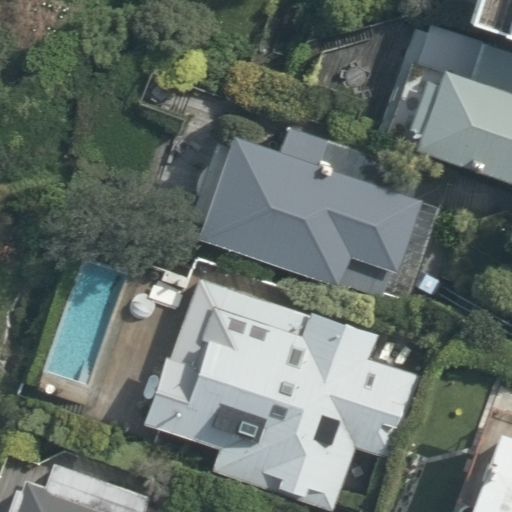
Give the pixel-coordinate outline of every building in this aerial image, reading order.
[(511,0),(476,0),(472,12),(511,25),(511,0)] [(511,95),(456,76),(424,166),(511,196),(511,95)] [(436,209),(237,138),(199,234),(353,289),(361,267),(410,284),(436,209)] [(419,348),(174,254),(157,299),(131,289),(100,369),(130,381),(116,418),(220,458),(214,473),(315,511),(329,511),(353,450),(393,465),(425,383),(408,377),(419,348)] [(511,511),(511,448),(506,447),(487,510),(493,511),(511,511)] [(154,511),(27,468),(11,511),(154,511)]
